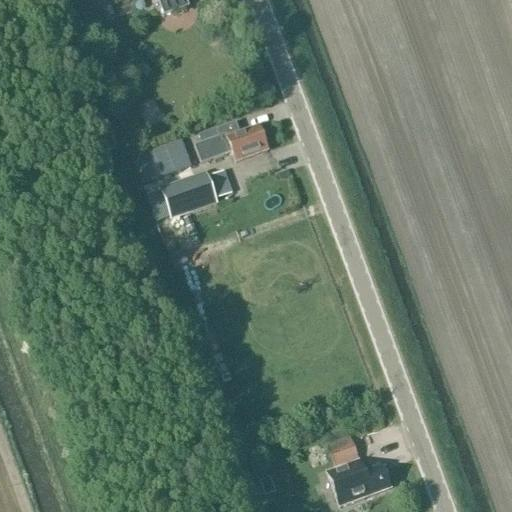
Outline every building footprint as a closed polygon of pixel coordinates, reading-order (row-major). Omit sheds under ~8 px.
[(187,9),(185,1),(189,0),(156,0),(163,17),(187,9)] [(235,165),(267,153),(257,129),(196,152),(200,163),(230,152),(235,165)] [(148,186),(191,170),(181,143),(137,159),(148,186)] [(160,192),(170,222),(216,206),(205,176),(160,192)] [(179,254),(169,258),(174,271),(184,267),(179,254)] [(349,440),(326,449),(334,470),(357,462),(349,440)] [(338,511),(339,511),(392,493),(383,469),(364,476),(359,461),(357,462),(334,470),(324,474),(338,511)]
